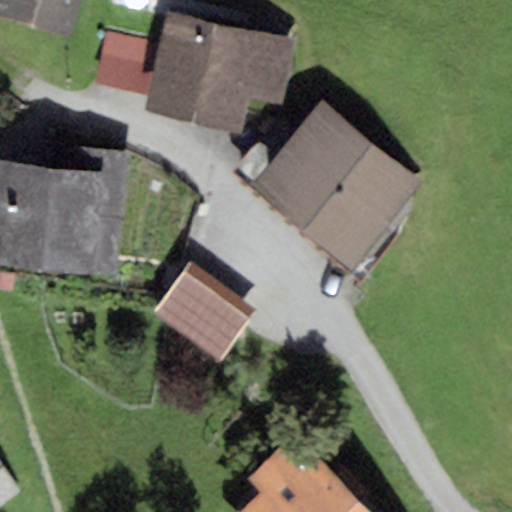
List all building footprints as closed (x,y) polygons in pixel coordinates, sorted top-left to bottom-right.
[(0,0),(0,16),(72,36),(82,0),(0,0)] [(296,40),(168,10),(160,43),(148,95),(145,109),(242,132),(250,97),(281,104),(296,40)] [(160,43),(107,31),(95,82),(148,95),(160,43)] [(425,184),(321,99),(248,187),(351,272),(425,184)] [(52,165),(0,159),(0,263),(118,277),(132,151),(54,143),(52,165)] [(257,310),(188,263),(152,315),(220,362),(257,310)] [(342,511),(356,498),(291,434),(247,479),(260,491),(239,511),(342,511)] [(0,457),(0,504),(22,489),(0,457)] [(370,511),(356,498),(342,511),(370,511)]
